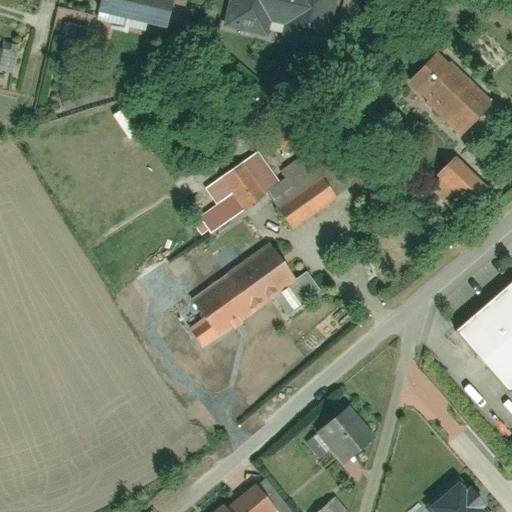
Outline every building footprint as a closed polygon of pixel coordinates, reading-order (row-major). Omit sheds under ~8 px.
[(153,33),(159,6),(176,10),(178,0),(86,0),(82,18),(153,33)] [(346,0),(232,0),(228,23),(339,42),(346,0)] [(0,52),(0,77),(6,79),(12,55),(0,52)] [(490,112),(433,66),(407,100),(464,145),(490,112)] [(263,194),(288,232),(349,191),(324,154),(263,194)] [(232,164),(209,180),(233,215),(256,199),(232,164)] [(441,167),(424,189),(463,219),(480,196),(441,167)] [(181,305),(208,341),(285,283),(259,248),(181,305)] [(269,302),(282,321),(314,299),(301,280),(269,302)] [(511,282),(445,334),(493,395),(497,392),(511,408),(511,282)] [(134,293),(146,313),(158,306),(146,286),(134,293)] [(336,410),(307,440),(337,469),(366,439),(336,410)] [(505,511),(476,478),(444,505),(450,511),(505,511)] [(268,511),(252,490),(222,511),(220,511),(268,511)]
